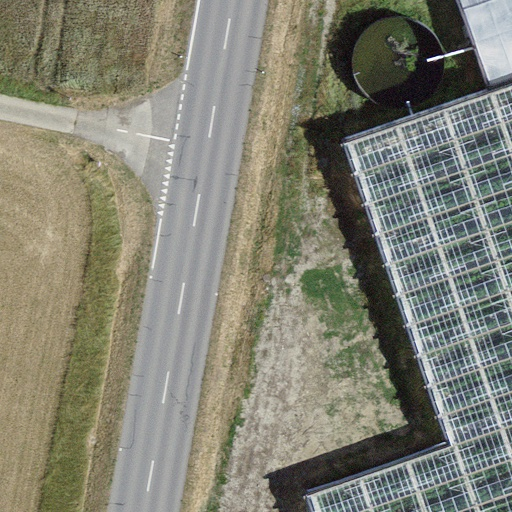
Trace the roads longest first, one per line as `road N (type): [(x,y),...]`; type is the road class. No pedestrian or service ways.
road 1 (secondary): [(130,511),(188,171)]
road 2 (unclassified): [(0,129),(188,171)]
road 3 (secondary): [(188,171),(217,0)]
